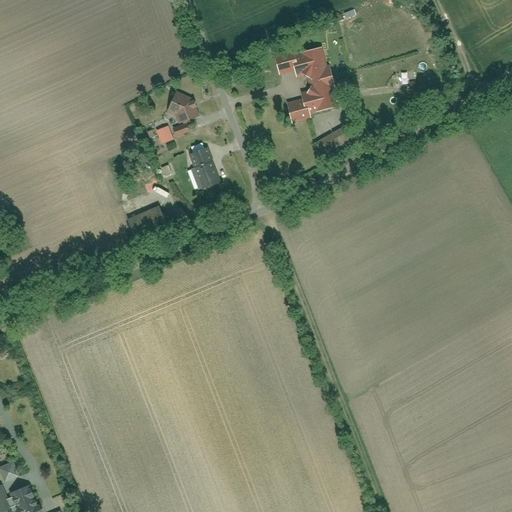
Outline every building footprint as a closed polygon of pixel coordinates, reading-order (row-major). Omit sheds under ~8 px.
[(305,91),(307,98),(298,100),(303,120),(315,117),(314,113),(340,106),(325,46),(296,54),(300,69),(301,75),(310,73),(314,89),(305,91)] [(278,58),(282,73),(300,69),(296,54),(278,58)] [(196,102),(194,98),(179,91),(170,110),(180,115),(183,122),(201,115),(198,108),(200,107),(198,101),(196,102)] [(195,121),(177,128),(181,137),(187,135),(186,133),(198,129),(195,121)] [(170,126),(160,130),(166,143),(175,139),(170,126)] [(223,183),(209,149),(193,155),(198,167),(206,189),(223,183)] [(206,189),(198,167),(190,170),(199,192),(206,189)] [(162,205),(131,219),(140,239),(171,225),(162,205)] [(0,466),(0,472),(4,482),(20,475),(13,460),(0,466)] [(2,486),(0,487),(0,511),(16,506),(34,499),(29,487),(11,494),(13,499),(8,501),(2,486)] [(39,511),(34,499),(16,506),(18,511),(39,511)]
